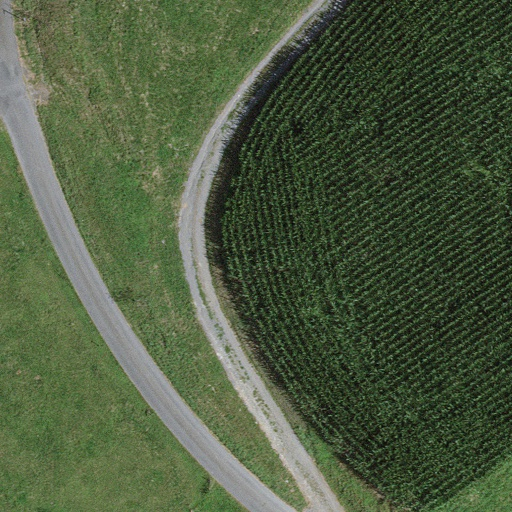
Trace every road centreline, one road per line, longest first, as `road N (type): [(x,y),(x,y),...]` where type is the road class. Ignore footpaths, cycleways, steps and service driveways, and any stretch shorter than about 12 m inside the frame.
road 1 (track): [(326,0),(225,132),(191,210),(206,294),(330,494),(333,511)]
road 2 (unclassified): [(0,77),(97,283),(197,429),(291,511)]
